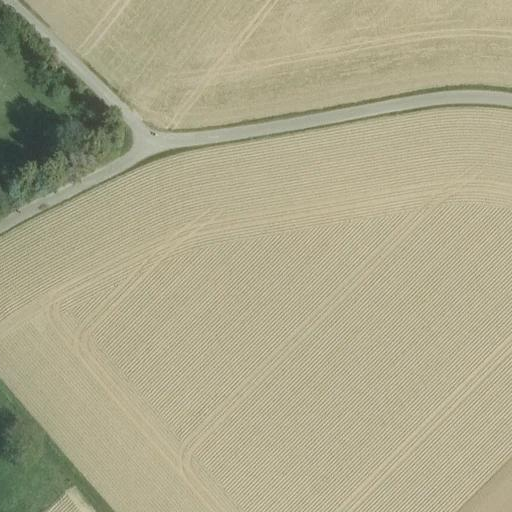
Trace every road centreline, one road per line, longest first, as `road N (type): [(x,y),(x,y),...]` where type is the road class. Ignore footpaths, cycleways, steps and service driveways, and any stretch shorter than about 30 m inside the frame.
road 1 (unclassified): [(156,145),(455,95),(511,102)]
road 2 (unclassified): [(8,0),(156,145)]
road 3 (unclassified): [(0,226),(156,145)]
road 4 (track): [(107,511),(0,387)]
